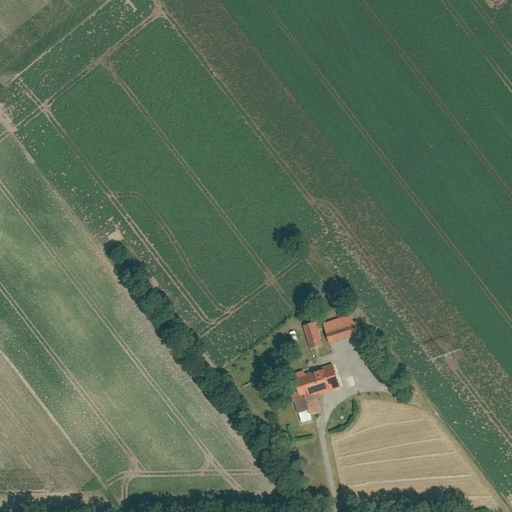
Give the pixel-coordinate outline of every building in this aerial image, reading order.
[(354,315),(326,323),(332,342),(366,331),(363,319),(356,321),(354,315)] [(319,322),(306,326),(312,348),(325,344),(319,322)] [(373,348),(363,354),(384,382),(393,375),(373,348)] [(306,369),(296,372),(301,390),(304,398),(308,397),(342,386),(335,363),(327,366),(327,368),(308,374),(306,369)] [(294,392),(300,412),(311,409),(308,397),(304,398),(301,390),(294,392)]
